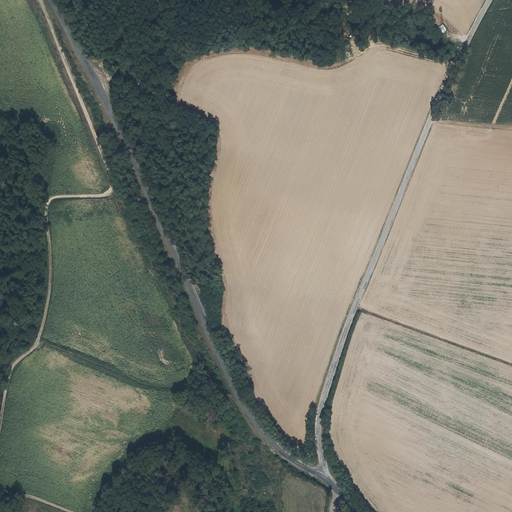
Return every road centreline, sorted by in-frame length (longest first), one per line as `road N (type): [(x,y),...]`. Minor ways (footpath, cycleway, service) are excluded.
road 1 (tertiary): [(53,0),(233,385),(276,445),(325,475)]
road 2 (unclassified): [(489,0),(429,119),(331,372),(319,422),(325,475)]
